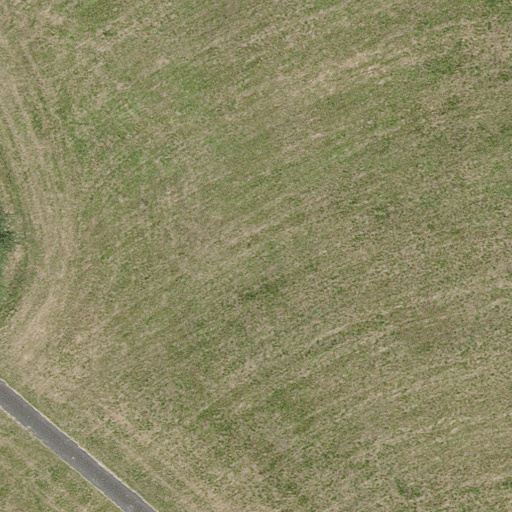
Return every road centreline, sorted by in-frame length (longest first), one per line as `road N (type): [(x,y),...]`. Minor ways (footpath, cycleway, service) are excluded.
road 1 (secondary): [(54,312),(162,295),(253,255),(312,196),(336,143)]
road 2 (secondary): [(197,325),(238,329),(308,359),(348,389),(404,454)]
road 3 (secondary): [(341,230),(370,175),(385,122),(387,0)]
road 4 (secondary): [(404,454),(366,347),(341,230)]
road 5 (secondary): [(197,325),(274,294),(341,230)]
road 6 (secondary): [(54,312),(137,333),(197,325)]
road 7 (secondary): [(336,143),(355,60),(350,0)]
